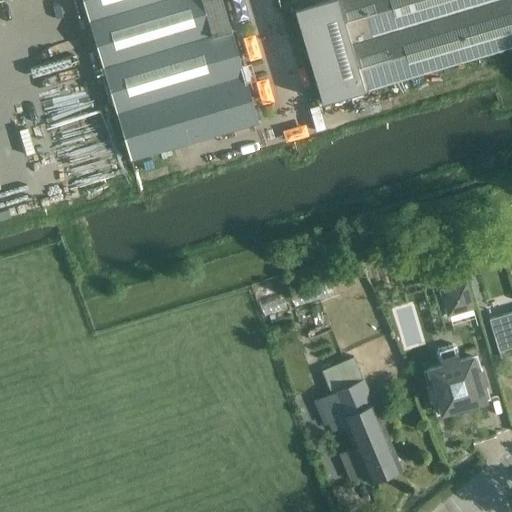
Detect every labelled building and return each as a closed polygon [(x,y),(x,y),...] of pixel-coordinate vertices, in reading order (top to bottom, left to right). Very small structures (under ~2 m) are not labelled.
[(220,0),(82,0),(129,158),(256,120),(220,0)] [(363,89),(336,0),(318,0),(293,8),(320,101),(363,89)] [(511,0),(336,0),(363,89),(511,44),(511,0)] [(501,255),(511,251),(511,239),(498,243),(501,255)] [(466,280),(439,288),(447,316),(474,309),(466,280)] [(511,311),(488,319),(498,351),(511,347),(511,311)] [(472,355),(459,359),(456,346),(452,343),(437,348),(435,352),(439,365),(428,368),(432,383),(427,385),(431,399),(437,397),(441,412),(485,399),(480,384),(485,383),(481,369),(476,370),(472,355)] [(321,370),(341,415),(370,482),(402,467),(353,356),(321,370)]
